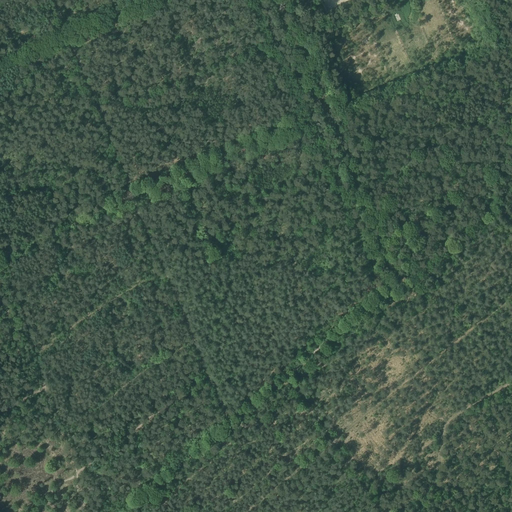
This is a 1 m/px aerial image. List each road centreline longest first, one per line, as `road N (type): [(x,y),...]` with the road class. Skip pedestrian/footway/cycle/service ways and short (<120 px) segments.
road 1 (unknown): [(511,216),(416,299),(391,303),(238,435),(206,378),(193,379),(36,511)]
road 2 (unknown): [(206,378),(50,0)]
road 3 (track): [(120,511),(383,288)]
road 4 (track): [(0,254),(302,118)]
road 5 (track): [(284,17),(282,29),(396,281)]
road 6 (unknown): [(127,183),(291,113),(302,118)]
road 7 (unknown): [(383,288),(302,118)]
road 8 (track): [(383,288),(511,191)]
road 9 (track): [(139,0),(0,63)]
road 10 (track): [(302,118),(247,0)]
